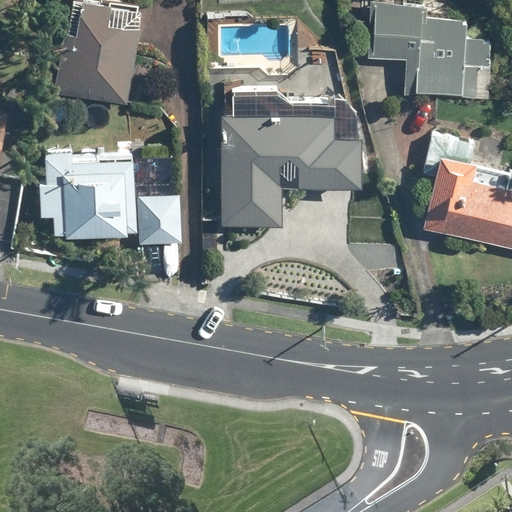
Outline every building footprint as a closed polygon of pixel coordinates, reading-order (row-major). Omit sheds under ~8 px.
[(143,0),(71,0),(62,76),(86,79),(84,94),(130,100),(143,0)] [(492,91),(493,32),(487,32),(487,28),(471,28),(471,4),(433,3),(432,0),(372,0),(373,32),(355,32),(354,54),(405,54),(405,91),(492,91)] [(511,13),(503,18),(511,36),(511,13)] [(336,102),(223,101),(221,219),(284,219),(285,179),(363,179),(364,125),(336,124),(336,102)] [(0,208),(1,209),(10,114),(0,113),(0,208)] [(139,186),(140,152),(75,149),(75,144),(45,142),(43,209),(53,209),(53,227),(140,230),(140,239),(182,240),(184,187),(139,186)] [(465,157),(419,149),(404,230),(511,250),(511,180),(462,171),(465,157)]
